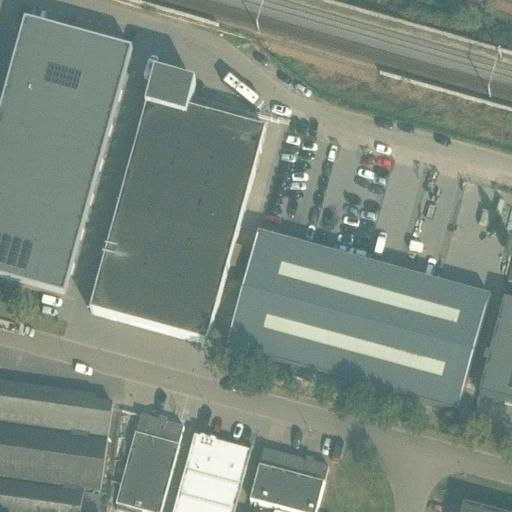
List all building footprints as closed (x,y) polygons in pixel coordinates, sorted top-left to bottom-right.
[(26,26),(16,62),(87,81),(97,45),(26,26)] [(97,45),(87,81),(122,91),(132,55),(97,45)] [(16,62),(6,97),(77,116),(87,81),(16,62)] [(87,81),(77,116),(113,126),(122,91),(87,81)] [(206,348),(239,231),(266,135),(189,113),(195,92),(155,81),(91,316),(206,348)] [(6,97),(0,120),(0,132),(68,151),(77,116),(6,97)] [(77,116),(68,151),(103,161),(113,126),(77,116)] [(0,132),(0,169),(58,186),(68,151),(0,132)] [(356,147),(326,255),(365,266),(395,158),(356,147)] [(68,151),(58,186),(94,195),(103,161),(68,151)] [(0,169),(0,207),(49,220),(58,186),(0,169)] [(58,186),(49,220),(84,230),(94,195),(58,186)] [(0,207),(0,244),(39,255),(49,220),(0,207)] [(49,220),(39,255),(75,265),(84,230),(49,220)] [(365,266),(326,255),(260,237),(226,353),(458,417),(490,300),(365,266)] [(0,244),(0,283),(29,291),(39,255),(0,244)] [(39,255),(29,291),(65,301),(75,265),(39,255)] [(511,306),(504,305),(479,400),(511,408),(511,306)] [(0,511),(81,511),(84,494),(100,496),(113,408),(95,405),(96,399),(0,385),(0,511)] [(141,419),(136,438),(135,438),(116,510),(122,511),(162,511),(179,450),(179,449),(184,431),(141,419)] [(189,459),(174,511),(235,511),(244,479),(250,460),(248,459),(248,460),(241,458),(241,457),(241,456),(241,455),(241,454),(240,453),(239,453),(238,452),(237,452),(216,446),(217,444),(201,439),(200,441),(194,439),(189,459)] [(264,453),(250,505),(276,511),(317,511),(329,470),(264,453)]
